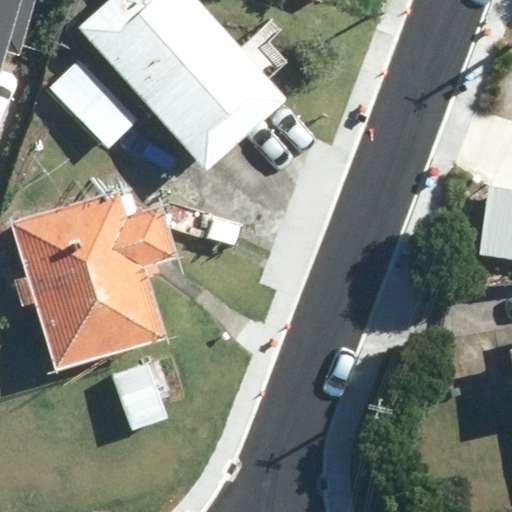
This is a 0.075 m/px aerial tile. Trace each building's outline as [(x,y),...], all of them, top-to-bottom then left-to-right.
[(0,0),(0,56),(13,60),(29,0),(0,0)] [(258,20),(221,51),(177,0),(106,0),(67,34),(84,53),(45,87),(99,150),(138,117),(191,179),(272,110),(261,97),(297,66),(258,20)] [(38,374),(148,348),(130,273),(164,266),(146,189),(3,223),(38,374)] [(0,300),(11,264),(0,260),(0,300)] [(511,358),(496,361),(507,422),(511,421),(511,358)] [(149,366),(107,376),(119,433),(162,424),(149,366)]
